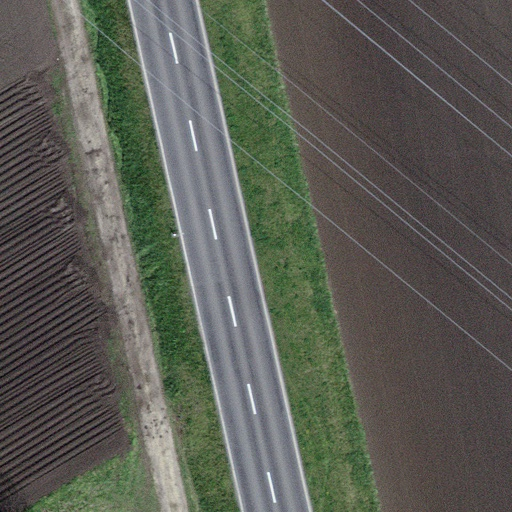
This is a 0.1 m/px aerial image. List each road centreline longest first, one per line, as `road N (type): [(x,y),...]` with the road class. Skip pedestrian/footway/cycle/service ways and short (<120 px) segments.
road 1 (secondary): [(262,511),(145,0)]
road 2 (track): [(156,511),(46,0)]
